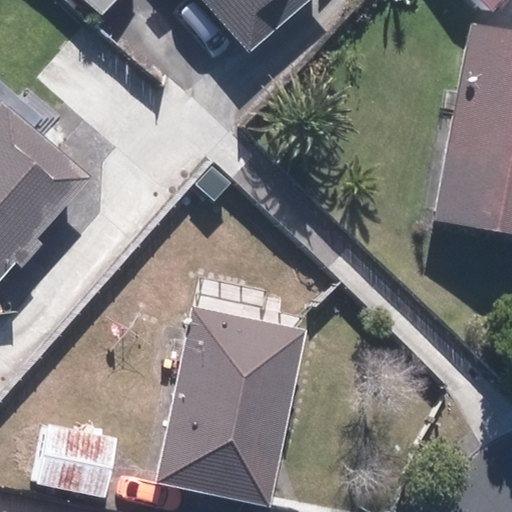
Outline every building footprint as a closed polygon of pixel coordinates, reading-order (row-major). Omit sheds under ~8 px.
[(62,0),(90,24),(110,0),(62,0)] [(187,0),(231,50),(287,0),(187,0)] [(456,0),(471,14),(485,0),(456,0)] [(418,231),(511,247),(511,43),(452,33),(418,231)] [(0,254),(65,183),(0,124),(0,254)] [(84,305),(96,314),(110,293),(98,284),(84,305)] [(177,323),(148,472),(253,496),(283,345),(177,323)] [(21,488),(93,501),(104,439),(32,426),(21,488)]
